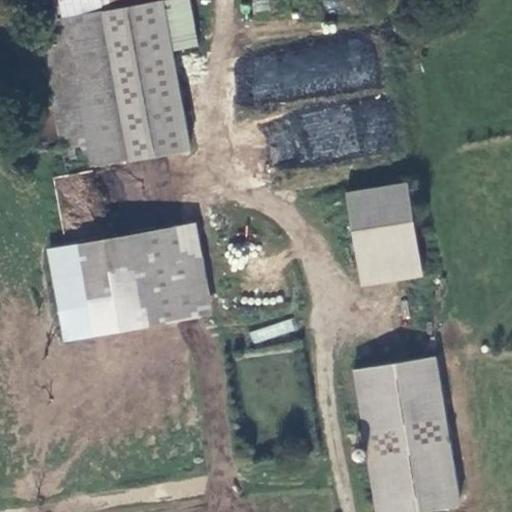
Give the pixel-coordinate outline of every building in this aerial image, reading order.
[(135,163),(109,0),(105,0),(60,8),(66,49),(39,53),(46,101),(74,97),(85,171),(135,163)] [(189,53),(181,0),(109,0),(135,163),(185,155),(168,54),(189,53)] [(18,73),(0,74),(0,96),(1,106),(22,105),(18,73)] [(57,174),(85,171),(74,97),(46,101),(57,174)] [(417,261),(404,186),(344,196),(356,270),(417,261)] [(62,341),(196,318),(180,228),(46,251),(62,341)] [(352,372),(374,511),(432,511),(457,508),(432,359),(352,372)]
